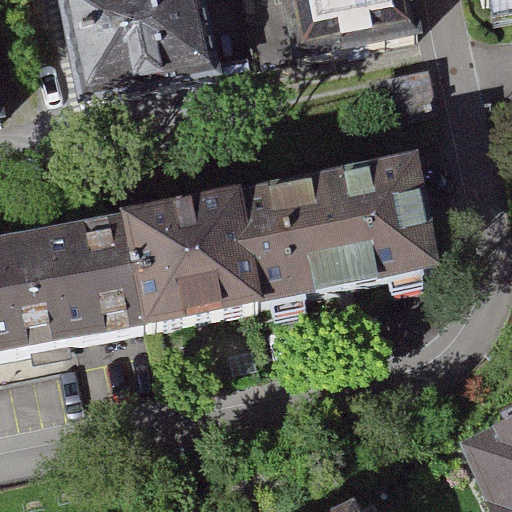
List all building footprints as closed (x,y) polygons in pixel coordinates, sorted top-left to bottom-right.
[(192,0),(77,0),(55,5),(79,119),(212,91),(192,0)] [(405,0),(260,0),(264,20),(284,17),(292,67),(413,49),(405,0)] [(511,0),(472,0),(477,18),(511,10),(511,0)] [(407,170),(0,252),(0,369),(430,282),(407,170)] [(511,511),(511,431),(451,461),(476,511),(511,511)]
